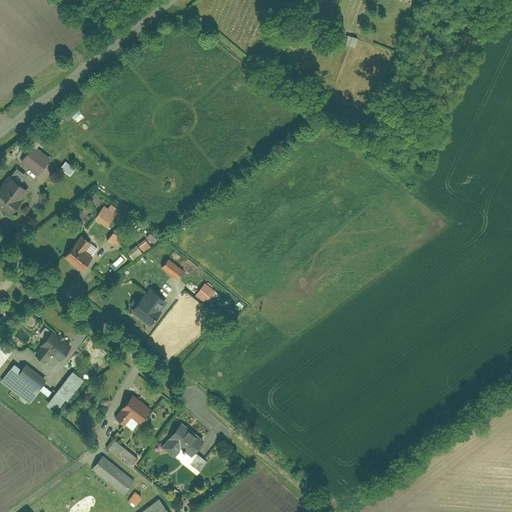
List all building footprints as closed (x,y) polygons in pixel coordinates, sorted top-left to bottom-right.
[(60,113),(66,120),(75,111),(68,105),(60,113)] [(50,157),(39,150),(35,155),(46,163),(50,157)] [(29,151),(20,163),(36,175),(45,164),(29,151)] [(62,163),(57,169),(66,177),(71,171),(62,163)] [(7,175),(0,184),(0,211),(7,217),(27,191),(7,175)] [(103,207),(94,219),(105,227),(114,215),(103,207)] [(115,246),(124,233),(112,226),(104,239),(115,246)] [(71,243),(61,257),(80,272),(91,258),(82,251),(88,243),(80,236),(73,245),(71,243)] [(144,239),(137,244),(141,250),(149,245),(144,239)] [(131,258),(140,251),(134,243),(125,250),(131,258)] [(167,257),(159,269),(176,281),(185,269),(167,257)] [(202,284),(193,297),(205,305),(213,292),(202,284)] [(148,291),(141,301),(140,300),(129,314),(147,327),(158,313),(149,306),(156,297),(148,291)] [(42,365),(49,355),(57,361),(69,346),(51,332),(31,357),(42,365)] [(3,341),(0,344),(0,361),(12,348),(3,341)] [(13,364),(0,379),(0,381),(25,403),(39,386),(13,364)] [(54,395),(66,403),(82,381),(70,373),(54,395)] [(131,431),(136,424),(138,425),(150,409),(129,394),(117,410),(119,411),(114,419),(131,431)] [(178,424),(160,449),(172,458),(178,450),(189,458),(201,442),(178,424)] [(115,434),(104,450),(131,468),(141,452),(115,434)] [(183,455),(177,463),(195,476),(205,462),(195,454),(190,461),(183,455)] [(99,455),(88,469),(122,495),(133,481),(99,455)] [(127,502),(133,506),(139,498),(133,494),(127,502)] [(164,511),(156,501),(140,511),(164,511)]
